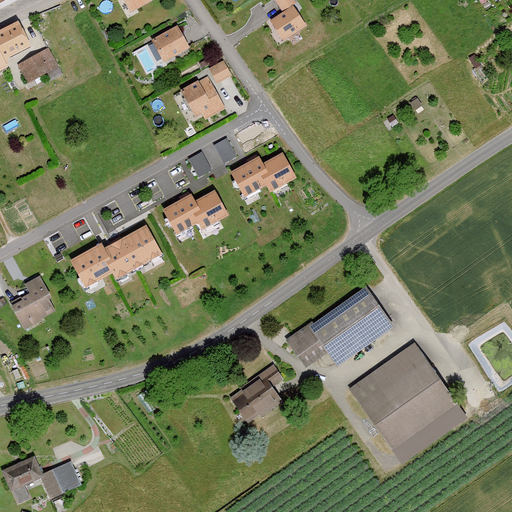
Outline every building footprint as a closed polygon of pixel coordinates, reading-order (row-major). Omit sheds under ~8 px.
[(151,0),(123,0),(130,12),(151,0)] [(293,0),(275,0),(283,11),(295,3),(293,0)] [(293,6),(271,20),(284,40),(305,26),(293,6)] [(30,45),(19,25),(0,34),(0,53),(3,59),(30,45)] [(188,48),(176,26),(151,40),(163,62),(188,48)] [(57,66),(47,49),(18,65),(28,82),(57,66)] [(222,62),(209,69),(217,83),(230,75),(222,62)] [(224,108),(206,77),(181,91),(196,117),(202,113),(205,118),(224,108)] [(227,139),(214,147),(224,164),(237,157),(227,139)] [(201,153),(189,160),(199,177),(211,170),(201,153)] [(258,157),(231,172),(245,197),(266,185),(270,192),(296,178),(282,154),(262,165),(258,157)] [(190,195),(163,209),(177,235),(199,223),(202,229),(227,216),(214,191),(194,202),(190,195)] [(100,244),(70,260),(85,287),(112,273),(116,279),(161,254),(146,226),(103,250),(100,244)] [(51,297),(39,276),(26,284),(30,292),(21,298),(22,300),(11,306),(24,329),(55,311),(48,299),(51,297)] [(393,327),(365,287),(313,324),(311,322),(286,340),(305,367),(328,351),(338,366),(393,327)] [(426,362),(363,407),(393,449),(456,405),(426,362)] [(242,389),(230,397),(247,421),(280,398),(262,373),(240,388),(242,389)] [(34,457),(2,470),(11,490),(13,489),(18,502),(29,498),(24,485),(42,477),(34,457)] [(67,491),(81,484),(74,468),(60,475),(67,491)] [(51,498),(63,492),(54,473),(42,478),(51,498)]
